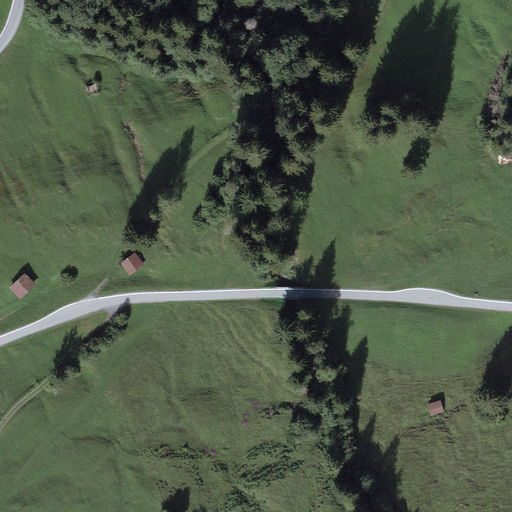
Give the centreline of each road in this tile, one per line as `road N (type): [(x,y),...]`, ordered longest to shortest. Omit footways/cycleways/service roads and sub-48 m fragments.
road 1 (unclassified): [(511,307),(338,294),(146,298),(90,306),(0,341)]
road 2 (track): [(387,0),(376,27),(315,91),(216,131),(141,213),(90,306)]
